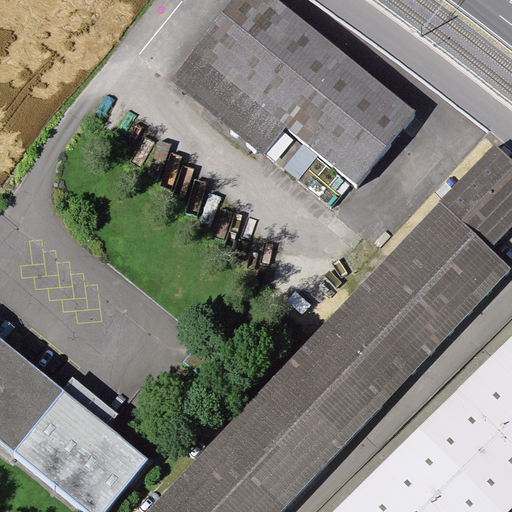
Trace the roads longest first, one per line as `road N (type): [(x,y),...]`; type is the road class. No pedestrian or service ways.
road 1 (unknown): [(511,316),(322,511)]
road 2 (unclassified): [(335,0),(511,130)]
